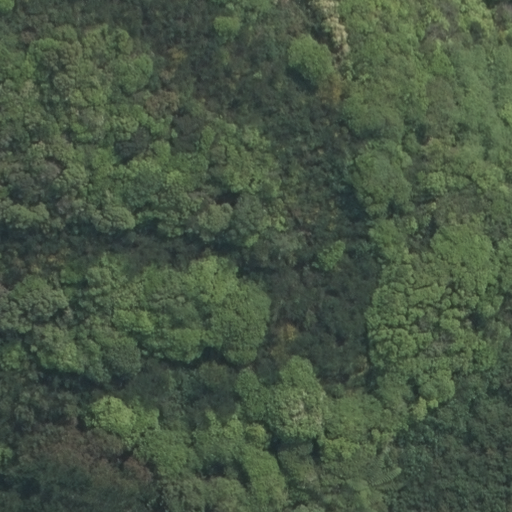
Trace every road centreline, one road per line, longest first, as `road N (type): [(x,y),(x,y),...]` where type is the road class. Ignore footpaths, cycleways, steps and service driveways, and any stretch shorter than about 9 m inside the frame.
road 1 (track): [(0,384),(148,379),(236,363),(284,325),(273,282),(244,258),(0,228)]
road 2 (track): [(0,388),(147,511)]
road 3 (track): [(422,511),(485,463),(511,430)]
